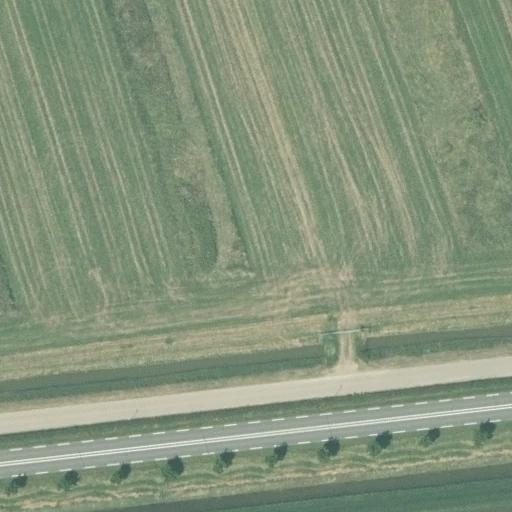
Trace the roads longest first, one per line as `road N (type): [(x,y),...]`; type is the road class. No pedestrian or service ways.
road 1 (unclassified): [(0,424),(511,367)]
road 2 (primary): [(0,461),(511,406)]
